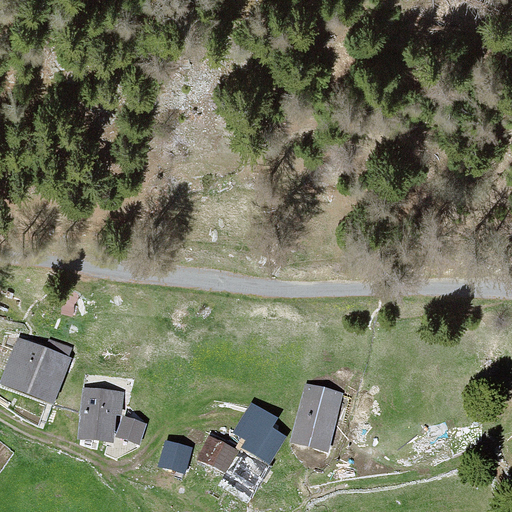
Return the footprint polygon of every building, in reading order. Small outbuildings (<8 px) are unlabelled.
[(59,364),(9,343),(0,363),(0,397),(39,413),(59,364)] [(338,400),(303,388),(283,451),(319,462),(338,400)] [(112,399),(76,395),(69,446),(106,450),(112,399)] [(136,430),(116,423),(109,442),(129,450),(136,430)] [(280,443),(254,429),(240,456),(266,469),(280,443)] [(226,456),(200,443),(187,468),(212,482),(226,456)] [(184,458),(159,447),(149,472),(174,482),(184,458)] [(240,511),(263,474),(232,456),(209,495),(238,511),(240,511)]
